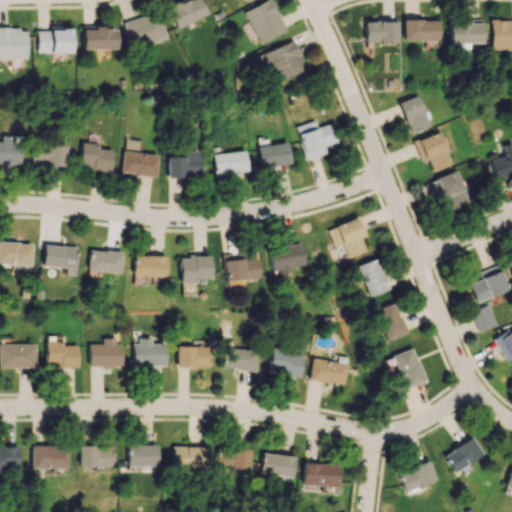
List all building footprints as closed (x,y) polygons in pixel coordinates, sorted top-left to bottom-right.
[(176,0),(163,6),(174,28),(204,14),(197,0),(176,0)] [(284,30),(268,0),(263,0),(242,11),(259,43),(284,30)] [(165,38),(156,11),(121,22),(130,49),(165,38)] [(436,19),(401,20),(401,40),(422,40),(422,47),(437,47),(436,19)] [(511,19),(488,20),(488,49),(508,49),(509,56),(511,56),(511,19)] [(363,42),(396,42),(395,21),(362,21),(363,42)] [(480,22),(447,21),(446,42),(479,43),(480,22)] [(0,58),(24,59),(24,28),(0,27),(0,58)] [(80,49),(114,48),(113,28),(80,28),(80,49)] [(34,30),(35,53),(69,52),(69,29),(34,30)] [(267,62),(274,81),(303,70),(292,40),(255,54),(259,65),(267,62)] [(396,102),(416,94),(428,125),(409,133),(396,102)] [(294,126),(304,159),(325,153),(322,146),(335,142),(329,122),(315,127),(313,120),(294,126)] [(416,139),(438,130),(451,164),(429,172),(416,139)] [(0,141),(0,163),(19,164),(20,136),(0,135),(0,141)] [(153,176),(155,154),(138,153),(139,140),(122,139),(119,173),(153,176)] [(488,158),(492,178),(511,173),(511,141),(500,144),(502,155),(488,158)] [(107,171),(110,150),(95,148),(96,144),(80,142),(77,168),(107,171)] [(258,167),(287,164),(286,143),(256,145),(258,167)] [(64,166),(65,145),(31,144),(30,165),(64,166)] [(166,178),(199,177),(198,150),(182,150),(182,156),(165,156),(166,178)] [(211,174),(245,171),(243,151),(209,154),(211,174)] [(433,177),(453,169),(466,203),(446,211),(433,177)] [(359,237),(364,249),(337,260),(325,230),(333,226),(332,224),(357,214),(365,234),(359,237)] [(0,240),(29,242),(28,265),(0,263),(0,240)] [(302,264),(270,271),(265,248),(297,242),(302,264)] [(41,243),(74,246),(72,266),(72,268),(39,266),(41,243)] [(117,273),(117,266),(119,252),(116,251),(104,250),(102,249),(101,251),(100,251),(87,249),(85,266),(84,269),(117,273)] [(129,274),(130,267),(131,254),(154,256),(163,256),(162,276),(129,274)] [(177,283),(177,276),(177,256),(207,255),(207,278),(194,278),(194,283),(177,283)] [(256,257),(258,277),(224,281),(222,259),(242,257),(242,258),(256,257)] [(373,257),(385,287),(366,295),(354,265),(373,257)] [(472,301),(506,291),(499,265),(477,271),(480,279),(467,283),(472,301)] [(20,287),(27,287),(27,296),(19,295),(20,287)] [(34,287),(42,288),(42,297),(33,297),(34,287)] [(390,301),(403,333),(382,341),(370,310),(390,301)] [(494,326),(489,305),(469,309),(474,331),(494,326)] [(504,361),(511,357),(511,359),(511,327),(491,340),(504,361)] [(0,342),(34,342),(34,367),(0,367),(0,342)] [(120,342),(120,366),(85,366),(85,342),(120,342)] [(163,366),(131,367),(131,342),(163,342),(163,366)] [(76,344),(75,365),(44,365),(44,344),(76,344)] [(300,355),(284,353),(285,346),(269,344),(267,372),(298,375),(300,355)] [(174,366),(208,367),(209,346),(175,346),(174,366)] [(221,346),(220,368),(253,370),(254,348),(221,346)] [(409,347),(422,381),(400,390),(387,356),(409,347)] [(344,362),(309,358),(307,380),(342,384),(344,362)] [(440,455),(451,472),(480,454),(469,437),(440,455)] [(0,466),(16,467),(16,446),(0,445),(0,466)] [(29,445),(29,468),(64,468),(64,445),(29,445)] [(110,466),(110,445),(76,445),(76,466),(110,466)] [(154,466),(154,445),(124,445),(124,466),(154,466)] [(202,469),(202,446),(169,446),(169,469),(202,469)] [(213,470),(247,471),(248,450),(214,449),(213,470)] [(290,476),(292,455),(259,452),(257,473),(290,476)] [(395,471),(401,490),(433,480),(427,460),(395,471)] [(335,486),(336,464),(300,463),(300,485),(335,486)] [(511,466),(509,466),(502,485),(511,488),(511,466)]
